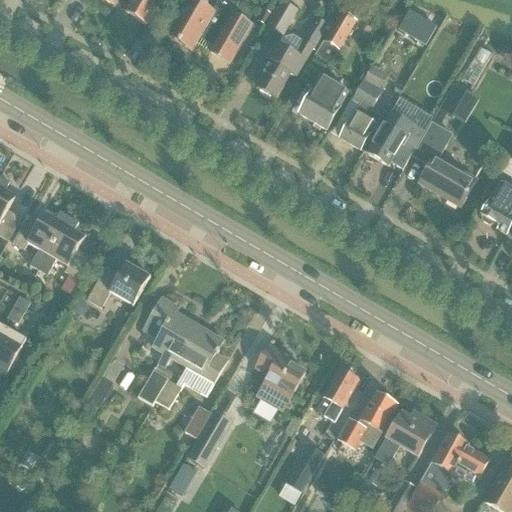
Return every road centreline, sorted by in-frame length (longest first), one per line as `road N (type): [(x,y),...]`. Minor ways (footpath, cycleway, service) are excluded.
road 1 (tertiary): [(511,396),(0,98)]
road 2 (unclassified): [(511,320),(0,24)]
